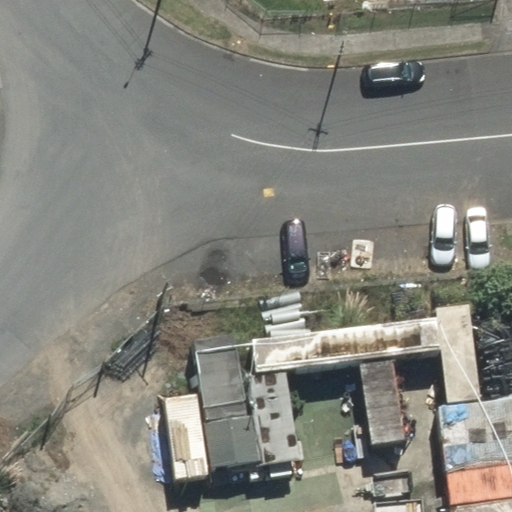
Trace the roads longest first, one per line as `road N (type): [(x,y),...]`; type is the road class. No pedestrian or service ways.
road 1 (unclassified): [(511,98),(100,139)]
road 2 (unclassified): [(100,139),(34,271),(0,303)]
road 3 (unclassified): [(43,0),(69,38),(100,139)]
